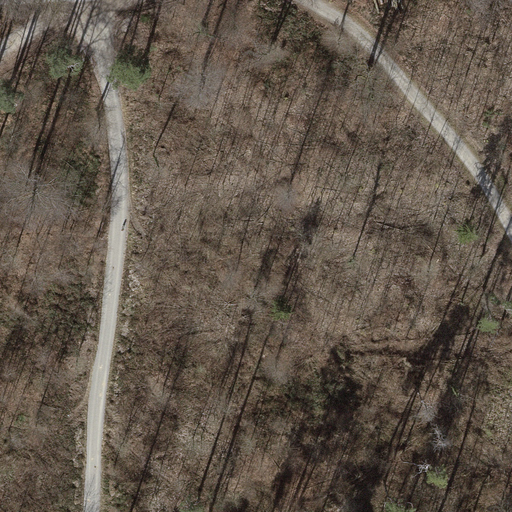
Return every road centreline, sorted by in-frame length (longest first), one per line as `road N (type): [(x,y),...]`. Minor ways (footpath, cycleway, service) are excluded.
road 1 (track): [(90,511),(121,176),(93,0)]
road 2 (track): [(511,230),(465,153),(363,36),(304,0)]
